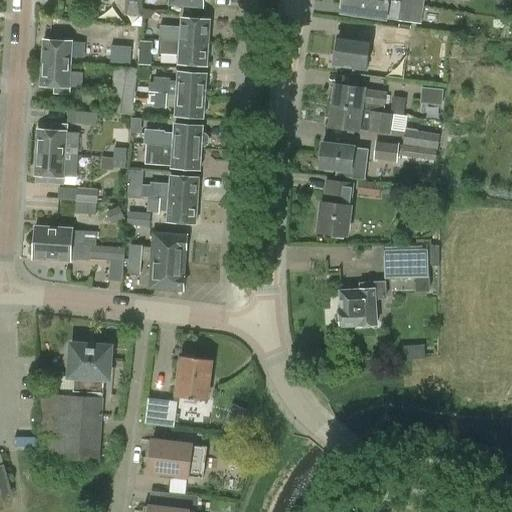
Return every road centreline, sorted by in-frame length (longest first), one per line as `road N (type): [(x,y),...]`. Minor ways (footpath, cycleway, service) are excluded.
road 1 (tertiary): [(266,325),(270,185),(293,0)]
road 2 (residential): [(248,0),(222,320)]
road 3 (tertiary): [(497,511),(352,454),(311,417),(266,325)]
road 4 (residential): [(5,294),(23,0)]
road 5 (residential): [(121,511),(146,311)]
road 6 (residential): [(5,294),(146,311)]
